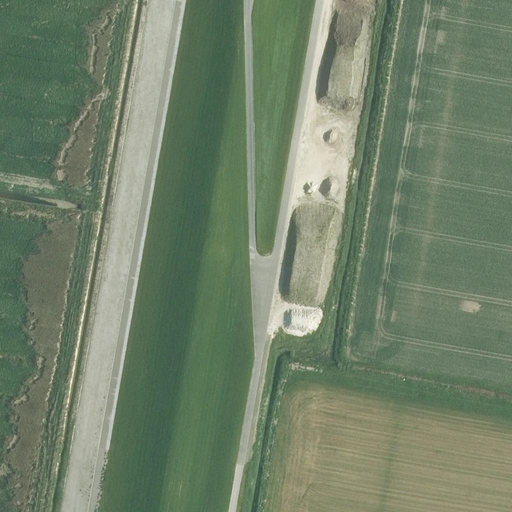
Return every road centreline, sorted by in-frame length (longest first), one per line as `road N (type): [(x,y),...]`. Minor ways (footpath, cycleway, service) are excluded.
road 1 (track): [(183,0),(99,511)]
road 2 (track): [(230,511),(313,0)]
road 3 (track): [(105,471),(169,369),(272,76),(312,3)]
